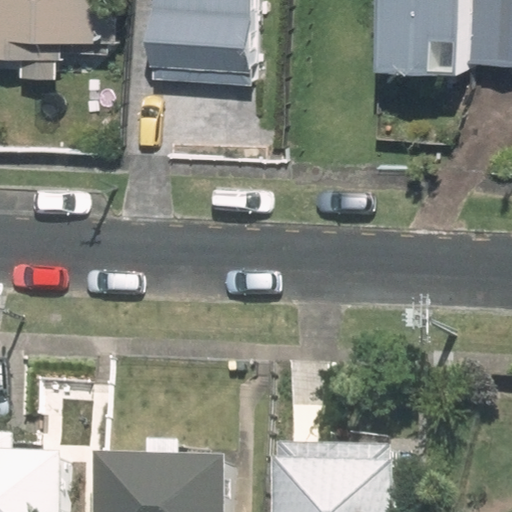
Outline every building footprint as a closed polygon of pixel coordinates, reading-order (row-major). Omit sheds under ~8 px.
[(0,0),(0,58),(68,61),(68,57),(114,58),(114,43),(119,45),(121,0),(0,0)] [(164,0),(160,73),(254,77),(257,0),(164,0)] [(511,0),(399,0),(397,61),(479,64),(479,60),(511,61),(511,0)] [(334,448),(336,368),(296,367),(295,447),(289,447),(289,463),(286,463),(284,511),(402,511),(404,467),(400,467),(401,451),(334,448)] [(77,511),(80,458),(29,455),(30,440),(0,438),(0,511),(77,511)] [(238,511),(241,468),(192,466),(192,452),(163,450),(162,465),(111,463),(108,511),(238,511)]
